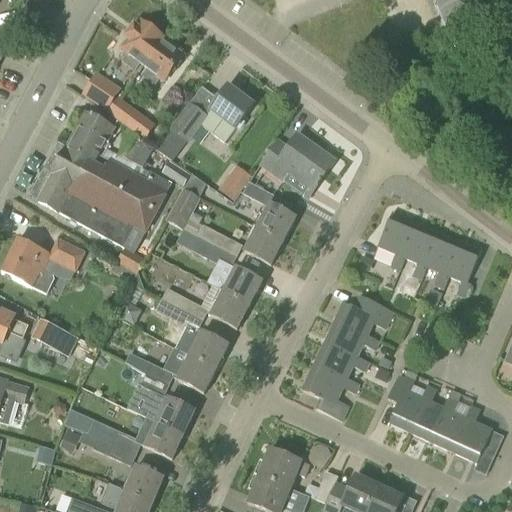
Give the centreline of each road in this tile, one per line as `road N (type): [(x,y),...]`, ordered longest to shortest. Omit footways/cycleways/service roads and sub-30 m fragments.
road 1 (residential): [(257,404),(467,498),(495,487),(511,446)]
road 2 (residential): [(257,404),(387,149)]
road 3 (tertiary): [(387,149),(187,0)]
road 4 (residential): [(0,178),(88,0)]
road 5 (tertiary): [(511,241),(387,149)]
road 6 (residential): [(511,412),(470,391),(511,301)]
road 7 (residential): [(203,511),(257,404)]
